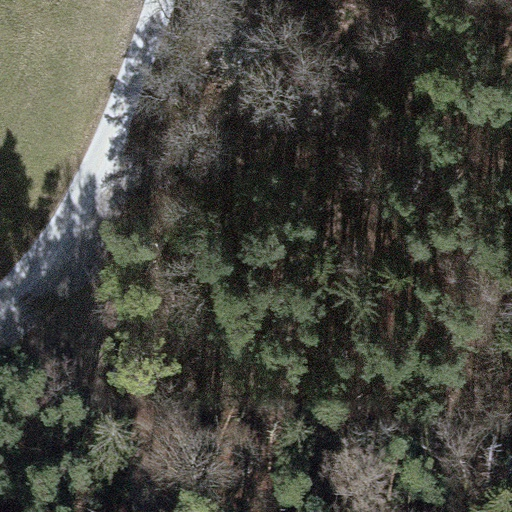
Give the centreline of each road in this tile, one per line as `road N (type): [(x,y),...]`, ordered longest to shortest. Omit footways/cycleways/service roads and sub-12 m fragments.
road 1 (unclassified): [(162,0),(81,205),(0,303)]
road 2 (track): [(42,261),(84,295),(136,511)]
